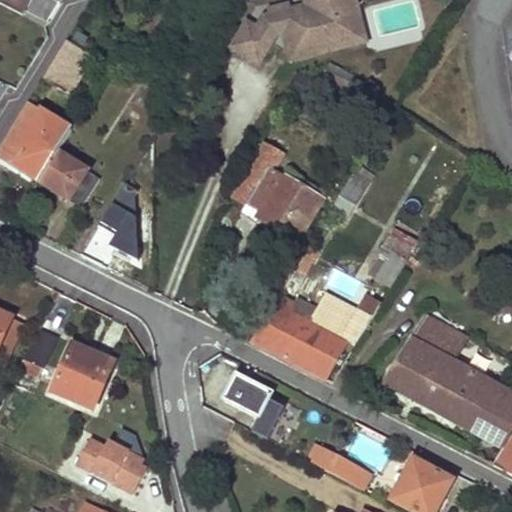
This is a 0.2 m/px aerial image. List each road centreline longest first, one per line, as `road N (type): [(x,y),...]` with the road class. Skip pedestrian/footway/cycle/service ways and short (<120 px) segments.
road 1 (residential): [(511,484),(166,319)]
road 2 (residential): [(166,319),(183,456),(199,511)]
road 3 (residential): [(166,319),(0,232)]
